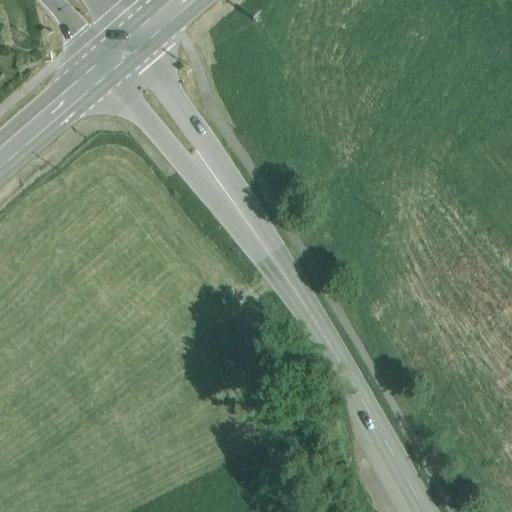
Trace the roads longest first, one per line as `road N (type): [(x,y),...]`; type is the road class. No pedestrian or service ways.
road 1 (secondary): [(122,55),(329,336),(426,511)]
road 2 (secondary): [(122,55),(0,160)]
